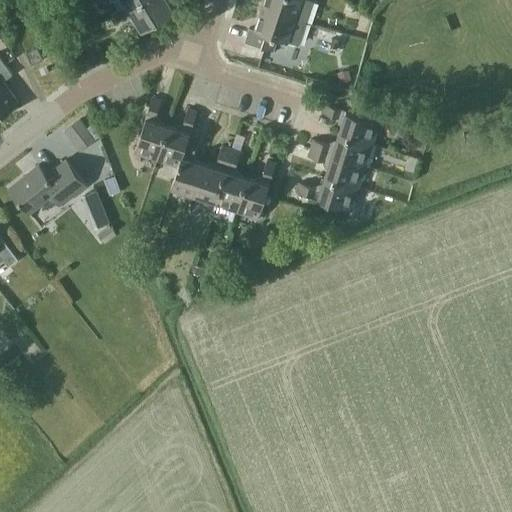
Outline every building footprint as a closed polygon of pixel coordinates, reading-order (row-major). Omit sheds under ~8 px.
[(173,9),(167,0),(137,0),(128,6),(126,3),(111,12),(117,21),(132,12),(142,29),(173,9)] [(263,0),(261,7),(305,22),(312,0),(263,0)] [(298,43),(305,22),(261,7),(254,29),(249,27),(244,41),(273,50),(277,36),(298,43)] [(32,63),(43,58),(37,45),(25,51),(32,63)] [(0,113),(17,101),(2,81),(12,73),(0,57),(0,113)] [(351,79),(348,69),(337,72),(339,82),(351,79)] [(134,151),(157,158),(167,124),(154,120),(161,99),(152,96),(134,151)] [(338,132),(372,142),(379,120),(325,103),(322,112),(343,119),(338,132)] [(180,129),(167,124),(157,158),(178,165),(179,165),(191,127),(196,111),(187,108),(180,129)] [(79,151),(96,138),(80,117),(63,130),(79,151)] [(179,165),(178,165),(170,188),(194,196),(205,163),(192,158),(198,138),(194,136),(197,129),(191,127),(179,165)] [(313,138),(310,147),(365,164),(372,142),(338,132),(334,145),(313,138)] [(211,165),(205,163),(194,196),(215,203),(232,149),(221,145),(216,161),(212,163),(211,165)] [(329,162),(324,175),(358,186),(365,164),(310,147),(308,155),(329,162)] [(215,203),(236,210),(246,176),(233,172),(240,151),(232,149),(215,203)] [(9,187),(28,212),(45,199),(59,205),(85,184),(65,159),(46,174),(38,164),(9,187)] [(260,180),(246,176),(236,210),(258,217),(275,163),(266,160),(260,180)] [(358,186),(324,175),(320,188),(299,182),(296,191),(351,208),(358,186)] [(96,190),(85,194),(88,203),(99,198),(96,190)] [(0,262),(3,260),(8,265),(18,258),(0,235),(0,262)] [(234,268),(246,268),(246,259),(234,260),(234,268)] [(200,274),(202,267),(193,264),(191,272),(200,274)]
